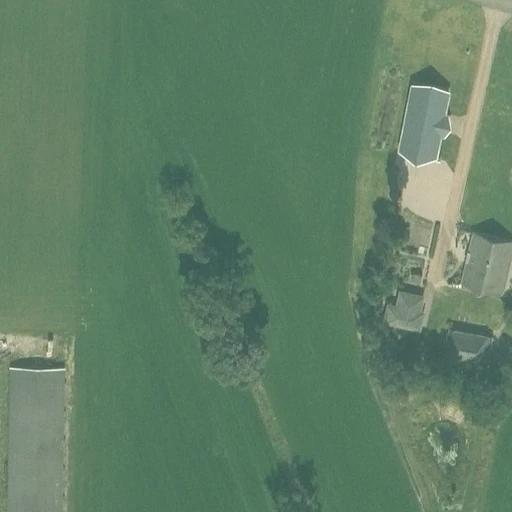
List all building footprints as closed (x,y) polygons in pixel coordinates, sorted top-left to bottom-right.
[(443,116),(448,92),(413,85),(400,150),(435,157),(440,131),(446,132),(449,118),(443,116)] [(511,247),(511,241),(474,232),(462,282),(501,292),(511,247)] [(383,322),(421,331),(426,311),(422,310),(425,295),(400,289),(396,305),(388,303),(383,322)] [(493,337),(449,329),(443,363),(487,371),(493,337)] [(61,511),(64,367),(11,366),(8,511),(61,511)]
